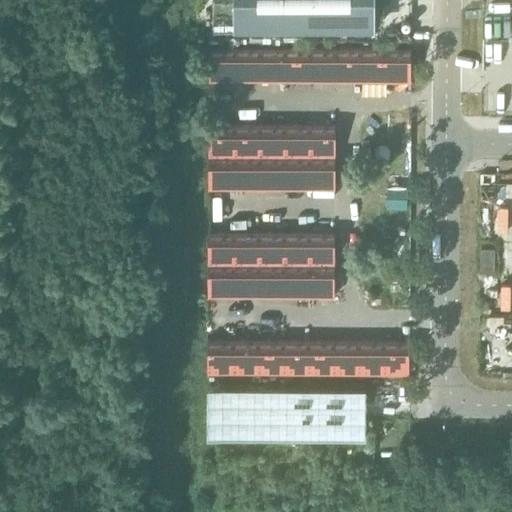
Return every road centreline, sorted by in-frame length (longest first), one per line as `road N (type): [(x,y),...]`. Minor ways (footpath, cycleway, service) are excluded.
road 1 (unclassified): [(511,405),(446,404),(447,140)]
road 2 (unknown): [(350,205),(351,314),(446,311)]
road 3 (unclassified): [(447,140),(448,0)]
road 4 (unknown): [(228,206),(350,205)]
